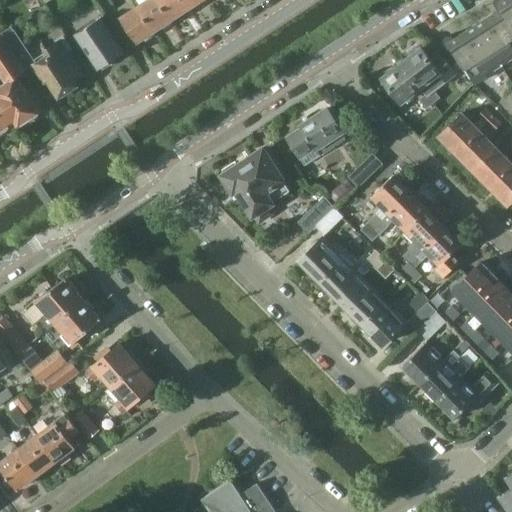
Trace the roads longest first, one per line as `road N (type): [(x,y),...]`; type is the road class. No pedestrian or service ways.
road 1 (unclassified): [(457,479),(158,169)]
road 2 (tertiary): [(302,0),(0,194)]
road 3 (unclassified): [(322,58),(511,253)]
road 4 (unclassified): [(208,393),(68,230)]
road 5 (unclassified): [(208,393),(44,511)]
road 6 (tertiary): [(158,169),(184,144),(322,58)]
road 7 (unclassified): [(335,511),(208,393)]
